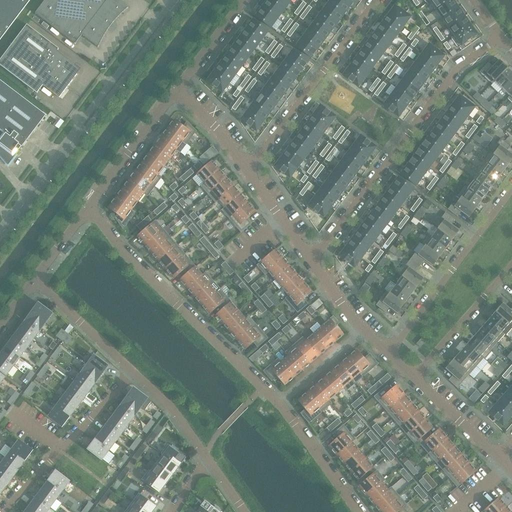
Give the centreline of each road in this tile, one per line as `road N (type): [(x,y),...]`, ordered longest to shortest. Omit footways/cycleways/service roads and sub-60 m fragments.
road 1 (residential): [(89,206),(119,249),(278,404),(357,511)]
road 2 (residential): [(309,261),(458,68),(500,38)]
road 3 (unclassified): [(0,235),(178,0)]
road 4 (residential): [(375,0),(247,170)]
road 5 (residential): [(511,190),(388,354)]
road 6 (residential): [(412,377),(511,265)]
road 7 (residential): [(89,206),(177,90)]
road 8 (residential): [(133,373),(33,280)]
road 9 (residential): [(309,261),(388,354)]
